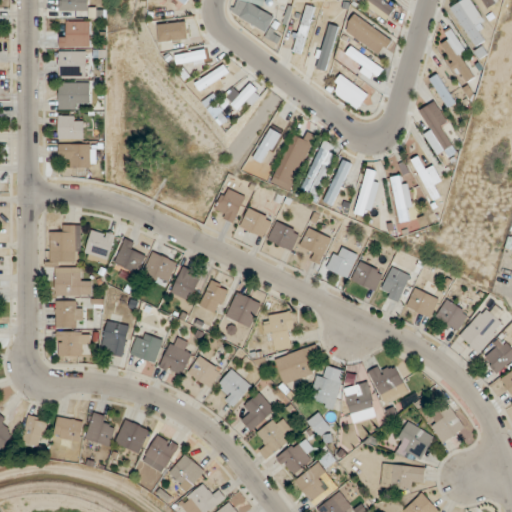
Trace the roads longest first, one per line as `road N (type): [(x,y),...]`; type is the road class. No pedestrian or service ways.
road 1 (residential): [(31,196),(82,198),(140,214),(431,356),(484,407),(511,483),(227,450),(154,397),(36,376),(28,356),(29,0)]
road 2 (residential): [(217,0),(214,14),(363,142),(395,122),(427,0)]
